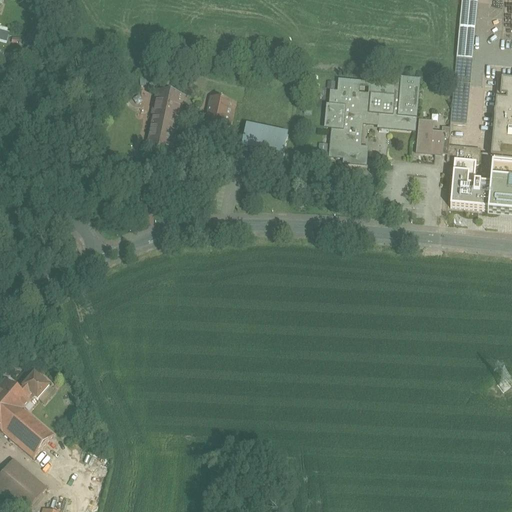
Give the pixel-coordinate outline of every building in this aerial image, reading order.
[(478,3),(462,2),(457,59),(473,60),(478,3)] [(0,31),(0,41),(8,44),(9,34),(0,31)] [(41,43),(29,41),(28,47),(40,50),(41,43)] [(25,47),(17,44),(15,52),(22,54),(25,47)] [(39,51),(26,48),(25,57),(37,60),(39,51)] [(473,60),(457,59),(455,84),(470,86),(473,60)] [(151,76),(141,76),(141,87),(151,87),(151,76)] [(511,81),(502,81),(502,82),(501,82),(494,169),(493,169),(492,184),(486,183),(486,182),(486,181),(486,180),(485,179),(484,178),(483,176),(482,175),(479,174),(476,173),(477,167),(456,165),(453,188),(451,209),(511,214),(511,81)] [(396,88),(342,84),(340,96),(333,95),(332,105),(335,105),(335,110),(329,109),(327,129),(334,130),(332,158),(346,160),(345,164),(365,166),(366,151),(360,151),(362,125),(390,128),(389,130),(414,132),(415,122),(413,122),(413,117),(415,118),(419,84),(397,82),(396,88)] [(470,86),(455,84),(451,124),(467,126),(470,86)] [(176,93),(167,91),(167,94),(157,92),(155,101),(157,102),(148,149),(171,154),(181,107),(183,107),(185,98),(176,96),(176,93)] [(233,103),(212,99),(203,141),(224,145),(233,103)] [(442,137),(430,135),(431,126),(421,125),(419,145),(422,145),(421,155),(435,156),(436,151),(440,152),(442,137)] [(287,136),(248,127),(243,149),(283,157),(287,136)] [(450,130),(442,130),(442,137),(440,152),(440,157),(448,157),(449,148),(450,130)] [(481,151),(449,148),(448,157),(447,164),(456,165),(477,167),(479,167),(481,151)] [(20,393),(6,380),(0,387),(0,431),(34,460),(55,437),(24,410),(35,398),(38,401),(50,388),(35,375),(31,380),(28,380),(25,384),(25,386),(23,388),(24,389),(20,393)] [(14,461),(0,477),(0,494),(20,511),(28,511),(47,490),(14,461)]
